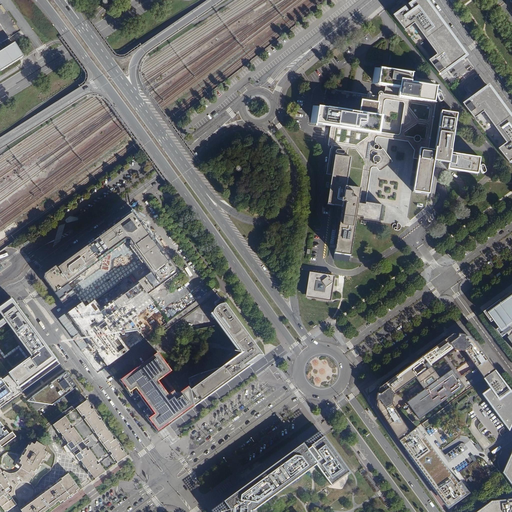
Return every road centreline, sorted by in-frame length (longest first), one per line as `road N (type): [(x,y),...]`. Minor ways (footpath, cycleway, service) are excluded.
road 1 (secondary): [(100,78),(301,359)]
road 2 (residential): [(22,278),(224,125)]
road 3 (residential): [(15,283),(161,479)]
road 4 (residential): [(168,473),(22,278)]
road 5 (secondary): [(297,326),(292,277),(311,180),(270,115)]
road 6 (secondary): [(259,123),(291,165),(295,188),(283,212),(243,217),(195,182)]
road 7 (primary): [(0,97),(156,0)]
road 8 (secondary): [(297,326),(195,182)]
road 9 (primary): [(142,0),(0,88)]
road 10 (secondary): [(298,379),(168,473)]
road 11 (secondary): [(178,485),(306,390)]
road 12 (secondary): [(432,511),(340,385)]
road 13 (primary): [(143,109),(133,81),(137,58),(217,0)]
road 14 (secondary): [(323,395),(408,511)]
road 15 (unclassified): [(342,362),(447,285)]
road 16 (unclassified): [(440,277),(336,354)]
road 17 (residential): [(439,0),(511,100)]
